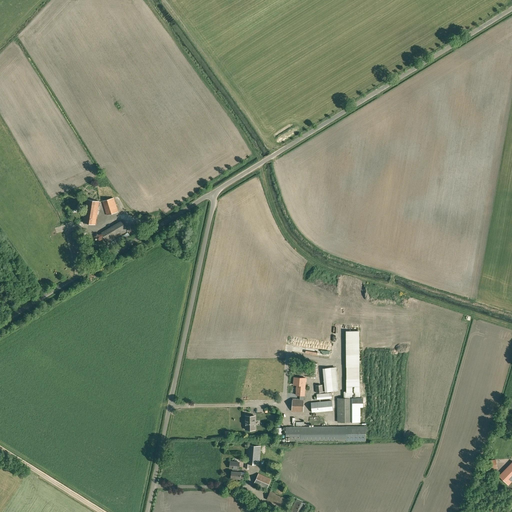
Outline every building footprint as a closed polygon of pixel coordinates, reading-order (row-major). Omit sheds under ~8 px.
[(106,215),(118,212),(114,197),(102,201),(106,215)] [(87,199),(83,223),(89,224),(95,225),(99,201),(93,200),(87,199)] [(127,231),(121,221),(101,233),(107,243),(127,231)] [(344,392),(344,398),(337,398),(337,422),(352,421),(359,422),(359,407),(363,407),(363,398),(359,398),(359,331),(346,331),(347,392),(344,392)] [(322,369),(323,381),(324,392),(336,391),(338,391),(336,368),(322,369)] [(299,400),(303,400),(304,396),(305,378),(294,377),(293,385),(296,385),(296,395),(299,396),(299,400)] [(292,399),(291,411),(303,412),(303,400),(299,400),(292,399)] [(332,410),(331,401),(311,403),(312,412),(332,410)] [(245,416),(245,430),(255,430),(255,416),(245,416)] [(355,440),(365,440),(366,426),(290,427),(287,427),(286,441),(341,440),(341,441),(355,441),(355,440)] [(260,446),(247,445),(245,469),(249,469),(249,464),(259,465),(260,446)] [(496,468),(495,460),(484,461),(485,470),(496,468)] [(233,468),(233,471),(231,471),(231,478),(240,479),(240,478),(244,479),(245,475),(241,475),(241,472),(236,472),(237,469),(238,469),(239,462),(230,462),(230,468),(233,468)] [(511,465),(502,474),(500,477),(507,484),(511,479),(511,465)] [(266,490),(271,479),(258,473),(253,484),(266,490)] [(289,501),(275,495),(276,493),(270,491),(266,500),(286,508),(289,501)] [(302,511),(307,504),(296,499),(290,511),(302,511)]
